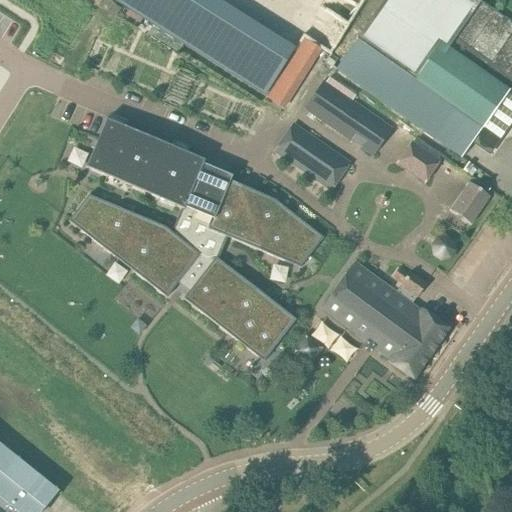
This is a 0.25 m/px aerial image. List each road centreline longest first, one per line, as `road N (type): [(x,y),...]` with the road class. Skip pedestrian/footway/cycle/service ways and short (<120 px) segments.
road 1 (tertiary): [(190,493),(271,466),(366,452),(397,435),(429,407),(511,291)]
road 2 (residential): [(261,162),(30,69),(0,115)]
